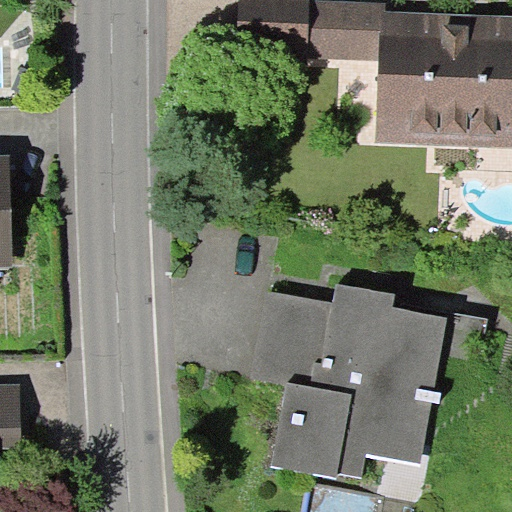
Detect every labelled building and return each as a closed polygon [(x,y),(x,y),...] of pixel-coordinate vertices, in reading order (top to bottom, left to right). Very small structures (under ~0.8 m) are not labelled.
[(380,10),(386,11),(386,2),(321,0),(239,0),(237,62),(307,64),(307,57),(378,60),(380,10)] [(511,147),(511,15),(386,11),(380,10),(378,60),(375,142),(511,147)] [(9,156),(0,156),(0,266),(13,267),(9,156)] [(333,304),(266,291),(249,379),(285,386),(270,465),(337,478),(338,472),(362,477),(367,452),(421,463),(432,402),(440,404),(442,392),(440,392),(447,358),(467,362),(472,333),(484,335),(487,318),(441,310),(440,315),(393,306),(395,294),(337,283),(333,304)] [(0,448),(22,448),(21,384),(0,384),(0,448)]
